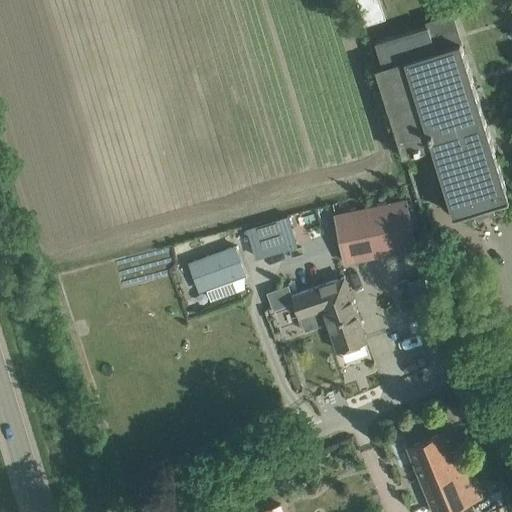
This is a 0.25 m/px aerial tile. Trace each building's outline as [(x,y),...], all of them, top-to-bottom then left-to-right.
[(385,19),(378,0),(356,0),(364,26),(385,19)] [(377,67),(398,135),(404,154),(434,145),(454,213),(454,215),(472,209),(475,219),(495,213),(492,203),(510,198),(509,196),(453,17),(376,41),(384,65),(377,67)] [(345,261),(390,251),(410,246),(410,243),(417,242),(408,200),(401,201),(401,199),(382,203),(349,210),(335,213),(339,232),(345,261)] [(289,214),(247,227),(257,257),(298,245),(289,214)] [(234,245),(189,262),(200,291),(245,275),(234,245)] [(304,329),(328,321),(323,308),(352,298),(344,277),(292,295),(304,329)] [(323,308),(328,321),(338,350),(367,341),(352,298),(323,308)] [(436,319),(431,303),(417,307),(422,323),(436,319)] [(480,393),(466,345),(465,344),(449,349),(448,347),(447,348),(450,360),(451,360),(460,388),(459,388),(463,400),(464,400),(469,414),(491,407),(486,391),(480,393)] [(435,511),(439,511),(481,495),(466,459),(455,464),(443,433),(409,446),(435,511)] [(283,511),(280,503),(265,508),(266,511),(283,511)]
